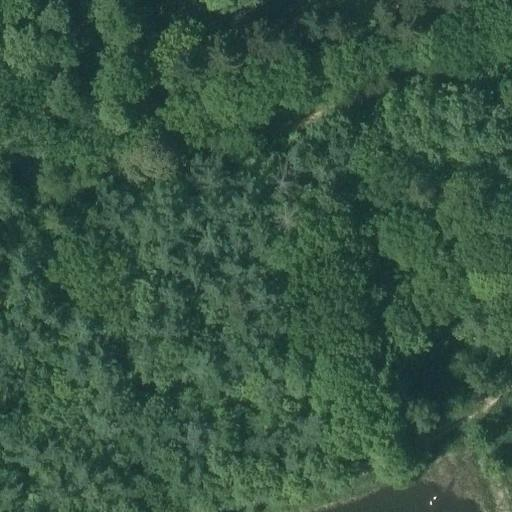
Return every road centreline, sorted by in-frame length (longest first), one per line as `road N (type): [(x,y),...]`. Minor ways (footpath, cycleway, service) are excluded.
road 1 (track): [(0,212),(511,56)]
road 2 (track): [(511,381),(421,447),(329,483),(205,511)]
road 3 (secondary): [(0,80),(261,0)]
